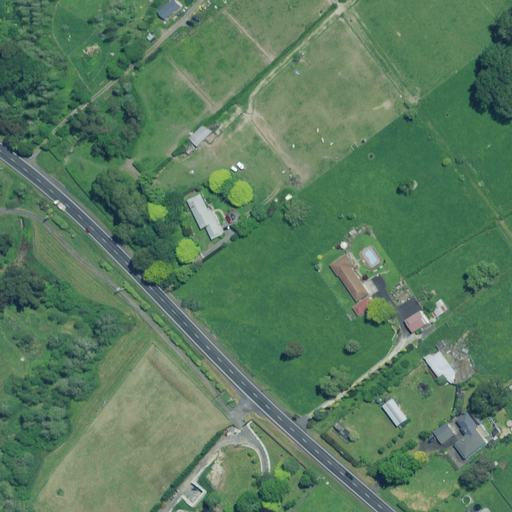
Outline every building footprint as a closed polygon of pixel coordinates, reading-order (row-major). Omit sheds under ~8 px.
[(183,6),(178,0),(177,0),(162,13),(167,19),(183,6)] [(214,132),(207,125),(194,137),(202,144),(214,132)] [(211,212),(203,194),(190,201),(204,229),(208,227),(215,240),(226,234),(214,210),(211,212)] [(342,247),(343,248),(344,249),(345,249),(346,249),(347,249),(348,249),(349,248),(349,247),(350,247),(350,246),(350,245),(350,244),(349,244),(349,243),(349,242),(348,242),(347,242),(347,241),(346,241),(345,241),(344,242),(343,242),(343,243),(342,244),(342,245),(342,246),(342,247)] [(357,266),(350,255),(333,266),(340,276),(341,276),(359,302),(371,293),(354,268),(357,266)] [(376,306),(371,298),(355,308),(360,316),(376,306)] [(450,310),(443,299),(434,306),(437,311),(433,313),(437,319),(450,310)] [(431,323),(423,311),(408,321),(415,333),(431,323)] [(448,345),(445,341),(438,346),(441,350),(448,345)] [(445,374),(454,385),(458,373),(441,351),(435,355),(434,353),(426,358),(441,378),(445,374)] [(410,419),(395,399),(385,407),(400,427),(410,419)] [(481,427),(471,414),(460,421),(465,427),(462,429),(468,436),(456,445),(467,459),(489,443),(478,429),(481,427)] [(457,435),(448,424),(436,433),(444,444),(457,435)] [(500,428),(494,432),(497,437),(503,432),(500,428)] [(490,445),(491,446),(492,447),(493,447),(494,447),(495,447),(496,447),(497,446),(497,445),(498,444),(498,443),(498,442),(497,441),(497,440),(496,440),(495,439),(494,439),(493,439),(492,439),(492,440),(491,440),(490,441),(490,442),(490,443),(490,444),(490,445)]
